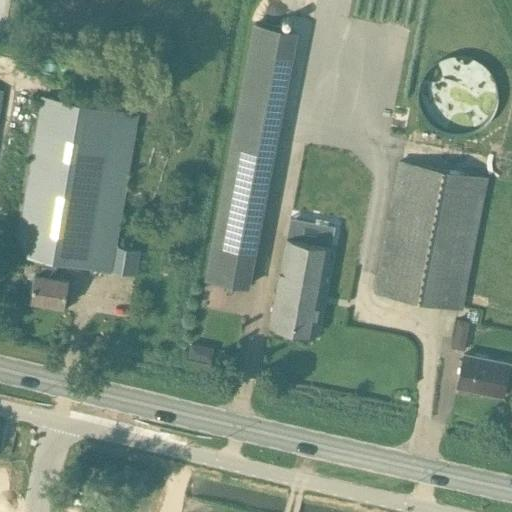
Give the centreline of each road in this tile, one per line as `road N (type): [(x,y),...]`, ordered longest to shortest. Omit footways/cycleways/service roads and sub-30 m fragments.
road 1 (secondary): [(511,489),(0,370)]
road 2 (unclassified): [(434,511),(60,423)]
